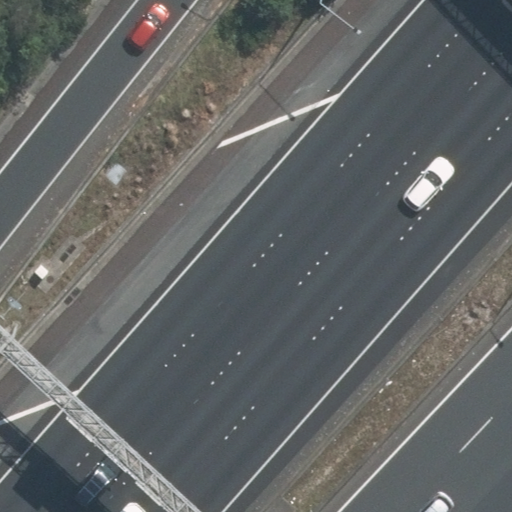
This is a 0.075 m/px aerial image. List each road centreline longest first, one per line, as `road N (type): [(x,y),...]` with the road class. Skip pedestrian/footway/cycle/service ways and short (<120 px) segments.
road 1 (motorway): [(119,511),(511,79)]
road 2 (motorway): [(0,189),(140,0)]
road 3 (motorway): [(511,419),(420,511)]
